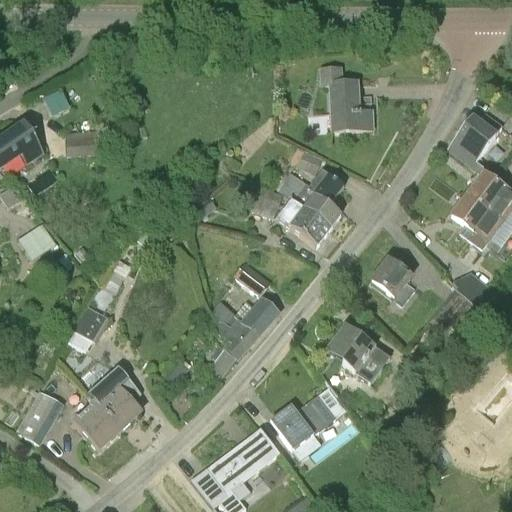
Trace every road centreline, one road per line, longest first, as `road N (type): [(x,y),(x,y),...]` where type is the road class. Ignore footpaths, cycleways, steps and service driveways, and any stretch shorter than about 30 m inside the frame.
road 1 (unclassified): [(99,511),(194,431),(395,193),(455,96),(476,21)]
road 2 (tertiary): [(128,18),(476,21)]
road 3 (residential): [(0,109),(128,18)]
road 4 (tertiary): [(0,16),(128,18)]
